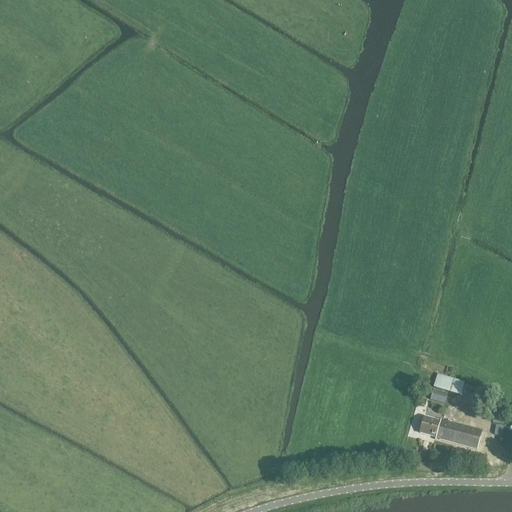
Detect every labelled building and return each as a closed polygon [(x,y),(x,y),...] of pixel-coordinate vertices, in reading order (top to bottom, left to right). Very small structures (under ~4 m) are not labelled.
[(437,375),(433,388),(460,397),(464,383),(437,375)] [(446,399),(448,394),(432,391),(431,395),(430,401),(445,405),(446,399)] [(468,408),(468,407),(467,404),(465,401),(462,399),(458,398),(456,399),(455,399),(452,401),(450,404),(450,408),(451,411),(453,414),(456,416),(459,416),(462,416),(465,414),(467,411),(468,408)] [(441,422),(424,418),(420,433),(436,438),(435,440),(477,451),(482,432),(441,420),(441,422)] [(502,435),(504,426),(497,425),(495,434),(502,435)]
